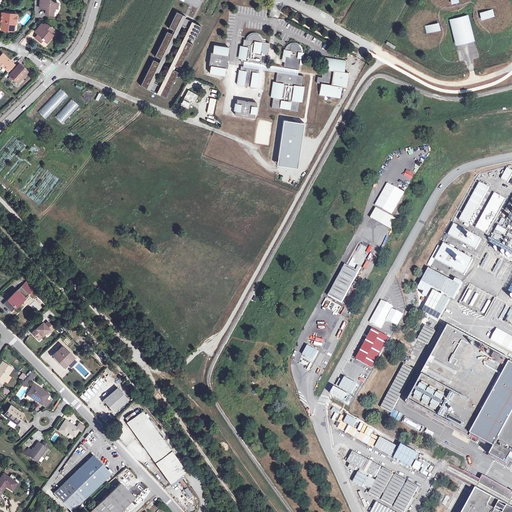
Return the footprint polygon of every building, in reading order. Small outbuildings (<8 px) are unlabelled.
[(49,0),(40,0),(39,8),(46,8),(45,14),(53,14),(53,8),(57,8),(58,3),(49,2),(49,0)] [(357,0),(342,25),(381,47),(407,0),(357,0)] [(482,19),(494,16),(492,10),(480,13),(482,19)] [(176,11),(168,27),(175,31),(177,26),(178,27),(180,24),(188,28),(191,24),(184,20),(186,16),(176,11)] [(9,15),(2,14),(1,21),(3,22),(2,26),(4,28),(11,29),(13,27),(14,23),(16,23),(16,14),(9,13),(9,15)] [(456,44),(473,40),(467,16),(450,20),(456,44)] [(187,36),(194,40),(201,26),(194,22),(191,28),(190,28),(190,29),(187,36)] [(41,24),(36,29),(39,32),(38,34),(35,37),(39,41),(41,38),(42,40),(43,38),(47,41),(52,35),(50,33),(53,30),(47,24),(41,24)] [(177,26),(175,31),(174,34),(172,37),(173,37),(171,40),(168,45),(169,46),(167,48),(164,53),(165,54),(163,56),(161,59),(160,62),(157,68),(158,68),(156,71),(156,70),(152,78),(153,78),(154,80),(180,26),(187,30),(188,28),(180,24),(178,27),(177,26)] [(426,33),(439,30),(437,24),(425,27),(426,33)] [(154,80),(153,78),(151,81),(161,86),(163,83),(163,84),(167,76),(166,76),(168,73),(168,74),(171,68),(173,65),(174,62),(174,61),(175,59),(176,59),(178,53),(179,50),(180,51),(182,45),(183,42),(184,42),(185,39),(187,36),(190,29),(188,28),(187,30),(161,83),(154,80)] [(167,31),(155,56),(161,59),(163,56),(165,54),(164,53),(167,48),(169,46),(168,45),(171,40),(173,37),(172,37),(174,34),(167,31)] [(260,53),(262,42),(262,39),(259,35),(255,33),(250,34),(248,37),(247,39),(244,39),(243,46),(241,58),(240,61),(251,62),(251,61),(254,61),(253,63),(261,64),(263,53),(260,53)] [(173,65),(180,68),(192,43),(185,39),(184,42),(183,42),(182,45),(180,51),(179,50),(178,53),(176,59),(175,59),(174,61),(174,62),(173,65)] [(300,58),(303,59),(304,52),(302,52),(301,50),(300,47),(297,44),(294,43),(291,44),(290,50),(284,49),(283,55),(285,56),(285,62),(284,67),(290,68),(290,67),(292,67),(292,69),(298,70),(299,64),(300,58)] [(213,52),(211,52),(209,65),(210,65),(209,73),(224,75),(225,68),(227,68),(228,63),(227,63),(227,59),(229,59),(229,55),(228,54),(229,47),(214,45),(213,52)] [(0,66),(1,68),(2,67),(8,71),(14,65),(1,53),(0,54),(0,66)] [(321,77),(317,77),(316,83),(321,83),(319,95),(340,98),(342,86),(346,87),(349,73),(344,72),(346,61),(325,57),(323,68),(319,68),(318,74),(322,75),(321,77)] [(153,59),(140,85),(166,97),(179,71),(171,68),(168,74),(168,73),(166,76),(167,76),(163,84),(163,83),(161,86),(151,81),(153,78),(152,78),(156,70),(156,71),(158,68),(157,68),(160,62),(153,59)] [(8,75),(16,82),(21,77),(22,78),(28,72),(19,64),(8,75)] [(258,72),(259,68),(241,66),(240,69),(239,69),(237,84),(257,87),(259,73),(258,72)] [(285,74),(286,73),(277,71),(275,82),(273,81),(270,97),(273,97),(271,107),(279,109),(279,108),(289,109),(289,111),(297,112),(299,102),(301,102),(304,87),(301,86),(303,76),(295,75),(295,76),(293,76),(293,74),(288,73),(288,75),(285,74)] [(68,96),(60,88),(38,112),(45,119),(68,96)] [(189,90),(181,104),(187,108),(192,99),(195,101),(198,95),(189,90)] [(92,96),(86,92),(84,97),(86,100),(88,102),(92,96)] [(213,115),(216,99),(210,98),(207,113),(213,115)] [(79,106),(71,99),(55,118),(62,124),(79,106)] [(234,114),(254,117),(254,113),(256,114),(257,106),(256,106),(256,102),(247,100),(247,102),(245,101),(246,100),(237,99),(236,103),(235,102),(233,110),(235,110),(234,114)] [(278,166),(299,168),(303,123),(282,121),(278,166)] [(511,174),(511,170),(507,168),(501,179),(508,183),(511,174)] [(489,188),(480,182),(459,220),(469,225),(489,188)] [(495,193),(475,229),(486,235),(506,199),(495,193)] [(454,224),(448,235),(476,250),(481,239),(454,224)] [(507,231),(499,225),(496,230),(505,235),(507,231)] [(501,243),(508,247),(511,241),(504,237),(501,243)] [(431,258),(465,275),(473,258),(442,243),(440,246),(438,245),(431,258)] [(345,265),(344,267),(357,275),(359,272),(345,265)] [(357,275),(344,267),(342,266),(341,269),(343,270),(328,296),(342,303),(357,275)] [(419,281),(454,299),(461,285),(426,268),(419,281)] [(26,281),(21,287),(29,295),(34,290),(35,289),(27,280),(26,281)] [(21,287),(3,304),(11,312),(29,295),(21,287)] [(431,290),(424,306),(443,314),(450,298),(431,290)] [(320,310),(337,319),(343,307),(326,299),(320,310)] [(305,341),(322,350),(336,322),(319,313),(305,341)] [(43,323),(32,333),(39,340),(46,333),(49,330),(51,332),(54,328),(48,322),(45,325),(43,323)] [(417,339),(429,344),(435,330),(423,325),(417,339)] [(511,461),(511,363),(511,361),(511,360),(449,326),(406,404),(470,439),(471,436),(495,449),(491,456),(507,465),(510,460),(511,461)] [(62,346),(54,355),(65,366),(74,358),(62,346)] [(307,346),(300,364),(312,368),(319,351),(307,346)] [(291,359),(298,363),(302,354),(295,351),(291,359)] [(0,387),(2,385),(13,368),(2,362),(0,365),(0,387)] [(402,363),(380,406),(392,412),(414,369),(402,363)] [(33,375),(31,373),(23,384),(24,384),(22,386),(24,387),(26,385),(27,386),(30,381),(29,381),(33,375)] [(34,384),(27,394),(42,404),(43,403),(46,399),(49,394),(34,384)] [(117,388),(103,400),(114,412),(128,400),(117,388)] [(349,394),(345,405),(350,407),(354,396),(349,394)] [(11,405),(4,415),(17,424),(23,414),(11,405)] [(127,422),(127,423),(171,484),(186,472),(172,452),(143,411),(135,417),(127,422)] [(340,422),(337,428),(391,456),(396,446),(371,433),(373,429),(360,423),(356,430),(346,425),(350,417),(342,413),(338,422),(340,422)] [(77,427),(66,420),(59,430),(65,435),(68,432),(75,436),(79,429),(77,427)] [(28,448),(25,453),(28,456),(28,455),(37,461),(47,448),(41,444),(38,442),(32,450),(28,448)] [(79,458),(86,449),(81,445),(74,453),(79,458)] [(174,450),(172,452),(186,472),(188,471),(174,450)] [(374,478),(380,467),(352,450),(346,461),(374,478)] [(93,455),(53,493),(72,511),(112,474),(93,455)] [(404,511),(405,511),(417,486),(405,480),(406,479),(380,467),(369,493),(380,498),(379,500),(393,505),(392,507),(404,511)] [(362,487),(367,477),(357,471),(351,481),(362,487)] [(0,478),(0,500),(1,498),(0,497),(0,494),(2,492),(6,486),(12,490),(17,483),(3,474),(0,478)] [(511,511),(511,493),(483,477),(463,511),(511,511)] [(120,482),(89,511),(119,511),(135,498),(120,482)] [(441,503),(445,505),(449,497),(445,495),(441,503)] [(395,511),(375,502),(369,511),(395,511)]
